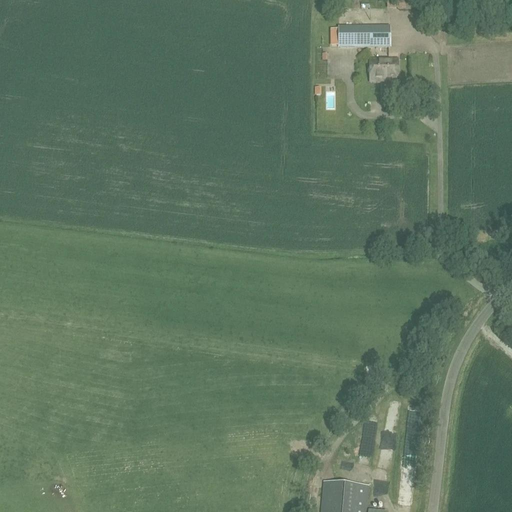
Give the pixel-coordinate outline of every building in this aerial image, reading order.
[(391,22),(395,11),(389,9),(385,20),(391,22)] [(339,28),(340,48),(390,48),(389,28),(339,28)] [(398,60),(370,60),(370,83),(398,83),(398,60)] [(366,447),(362,464),(372,466),(376,449),(366,447)] [(324,483),(321,511),(380,511),(367,511),(369,487),(324,483)] [(415,506),(415,486),(405,486),(404,505),(415,506)]
